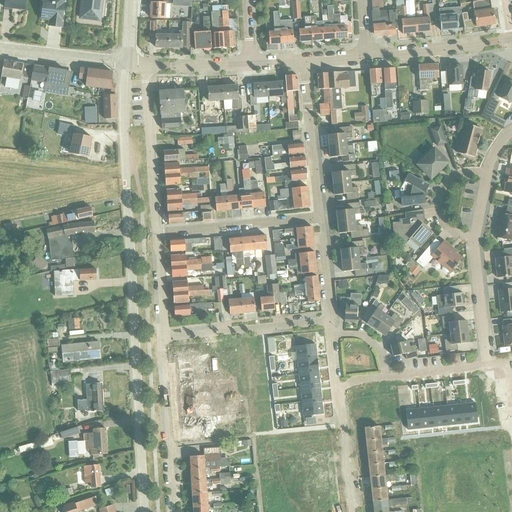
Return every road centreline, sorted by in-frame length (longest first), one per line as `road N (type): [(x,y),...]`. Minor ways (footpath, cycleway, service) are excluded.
road 1 (residential): [(143,511),(125,63)]
road 2 (residential): [(173,511),(163,337)]
road 3 (residential): [(163,337),(329,320)]
road 4 (residential): [(155,231),(144,65)]
road 5 (residential): [(155,231),(319,216)]
road 6 (residential): [(319,216),(303,62)]
road 7 (tertiary): [(365,56),(508,38)]
road 8 (residential): [(489,366),(472,236)]
road 9 (residential): [(349,511),(338,384)]
road 10 (tertiary): [(125,63),(0,49)]
road 11 (residential): [(472,236),(452,232),(438,217),(435,190),(447,174),(483,171)]
